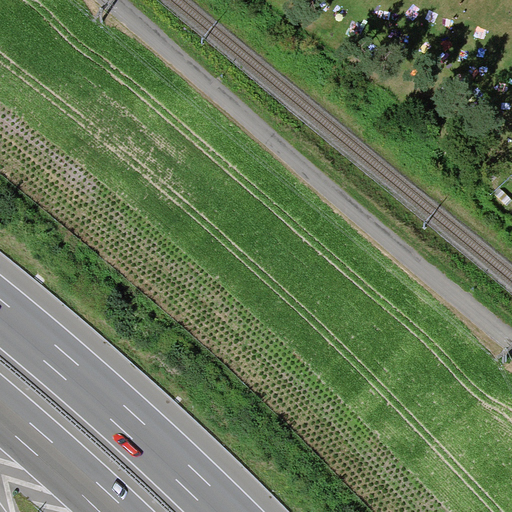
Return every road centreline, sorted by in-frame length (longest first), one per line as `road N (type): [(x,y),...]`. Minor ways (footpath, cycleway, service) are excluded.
road 1 (track): [(107,0),(511,341)]
road 2 (motorway): [(224,511),(0,310)]
road 3 (motorway): [(0,410),(113,511)]
